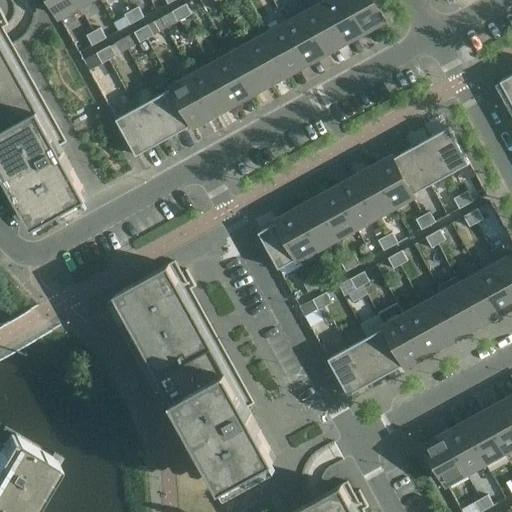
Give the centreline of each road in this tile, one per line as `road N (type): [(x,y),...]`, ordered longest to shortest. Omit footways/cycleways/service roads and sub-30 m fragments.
road 1 (residential): [(355,443),(200,164)]
road 2 (residential): [(433,39),(200,164)]
road 3 (residential): [(200,164),(35,253),(0,235)]
road 4 (residential): [(355,443),(511,356)]
road 5 (residential): [(511,180),(433,39)]
